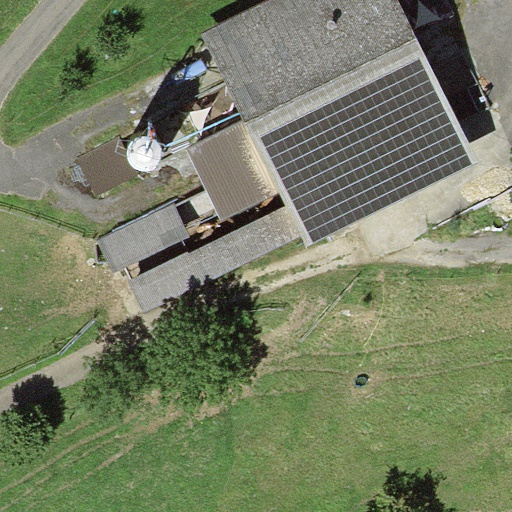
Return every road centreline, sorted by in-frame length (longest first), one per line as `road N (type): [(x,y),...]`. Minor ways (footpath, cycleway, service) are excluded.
road 1 (track): [(0,402),(347,251)]
road 2 (track): [(511,127),(500,167),(347,251)]
